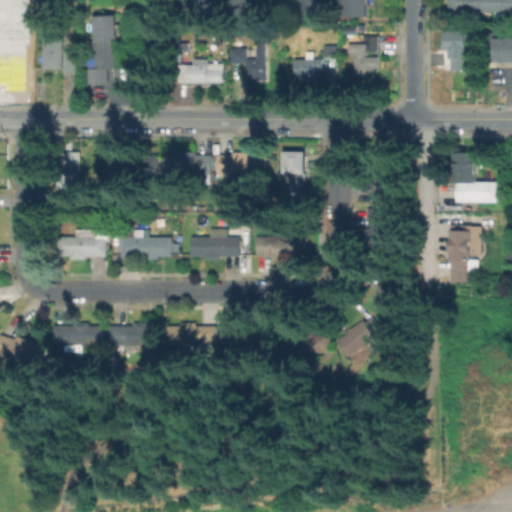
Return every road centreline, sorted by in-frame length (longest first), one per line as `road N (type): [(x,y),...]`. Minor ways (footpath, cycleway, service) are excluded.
road 1 (residential): [(27,118),(27,267),(53,291),(330,284),(338,265),(339,120)]
road 2 (tertiary): [(0,118),(511,119)]
road 3 (residential): [(413,0),(414,120)]
